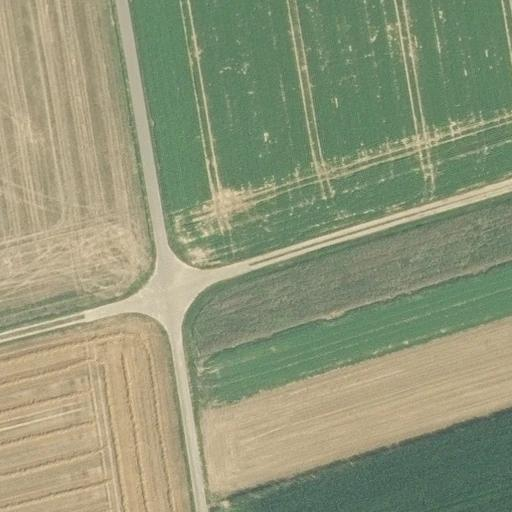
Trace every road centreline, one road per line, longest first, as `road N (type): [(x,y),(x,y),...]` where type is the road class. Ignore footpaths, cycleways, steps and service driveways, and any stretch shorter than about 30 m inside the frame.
road 1 (track): [(511,203),(181,305)]
road 2 (track): [(130,0),(181,305)]
road 3 (track): [(181,305),(212,511)]
road 4 (track): [(181,305),(127,306),(0,339)]
